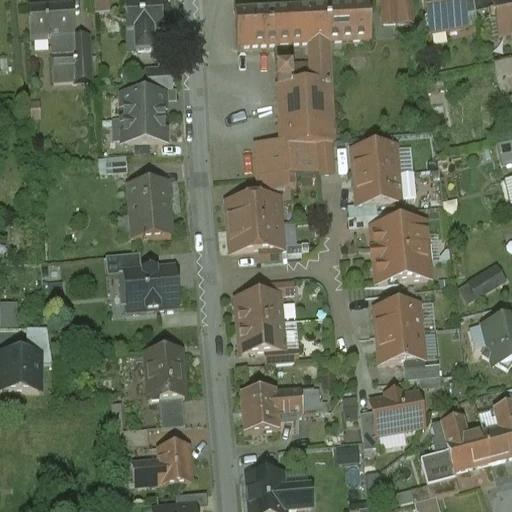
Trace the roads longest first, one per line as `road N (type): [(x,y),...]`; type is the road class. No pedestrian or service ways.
road 1 (residential): [(190,0),(210,280)]
road 2 (residential): [(210,280),(230,511)]
road 3 (residential): [(210,280),(330,269)]
